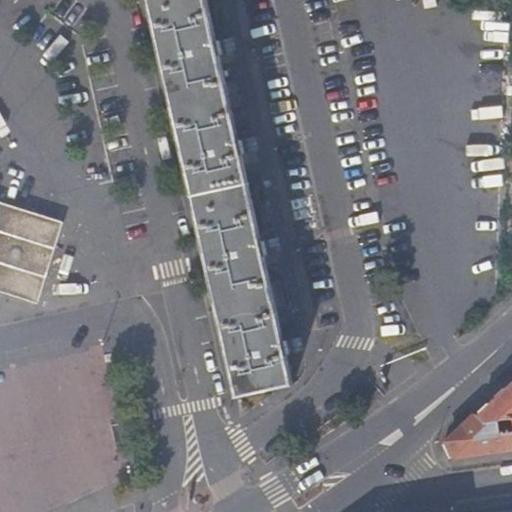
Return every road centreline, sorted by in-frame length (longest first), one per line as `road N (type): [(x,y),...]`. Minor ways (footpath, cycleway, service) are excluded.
road 1 (residential): [(215,457),(296,409),(355,342),(360,307),(293,0)]
road 2 (residential): [(215,457),(114,10),(101,0)]
road 3 (unknown): [(329,378),(234,0)]
road 4 (residential): [(0,341),(108,315),(142,320),(153,333),(177,465),(168,511)]
road 5 (primary): [(487,358),(239,511)]
road 6 (unknown): [(0,115),(142,269),(153,333)]
road 7 (primary): [(379,472),(487,358)]
road 8 (residential): [(379,472),(433,490),(511,479)]
